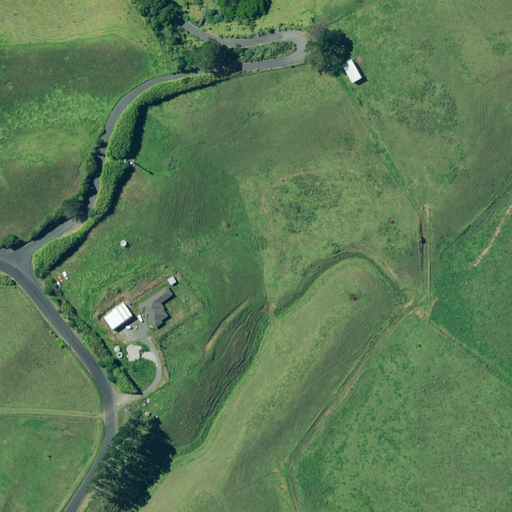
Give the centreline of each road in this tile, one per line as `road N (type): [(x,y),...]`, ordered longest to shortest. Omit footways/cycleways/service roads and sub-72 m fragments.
road 1 (unclassified): [(19,271),(91,189),(122,98),(149,78),(255,69),(290,63),(303,52),(301,36),(290,29),(220,42),(187,23),(169,0)]
road 2 (unclassified): [(62,511),(104,441),(109,404),(102,378),(19,271)]
